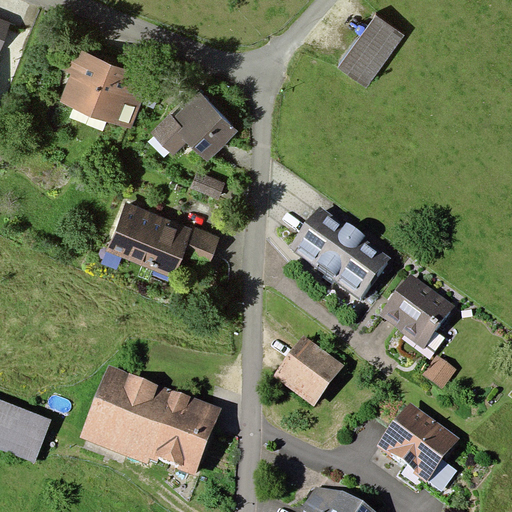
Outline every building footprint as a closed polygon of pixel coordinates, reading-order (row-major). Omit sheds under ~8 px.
[(383,18),(348,66),(375,85),(410,38),(383,18)] [(0,86),(19,31),(0,24),(0,86)] [(71,101),(136,129),(157,81),(81,48),(72,68),(83,73),(71,101)] [(239,130),(196,87),(151,132),(174,155),(187,142),(207,162),(239,130)] [(225,183),(196,171),(190,188),(219,199),(225,183)] [(193,229),(126,203),(106,251),(174,277),(183,255),(193,229)] [(328,215),(301,251),(373,306),(400,270),(328,215)] [(194,226),(193,229),(183,255),(209,266),(221,237),(194,226)] [(419,282),(391,319),(432,350),(460,312),(419,282)] [(316,346),(288,382),(324,410),(352,374),(316,346)] [(116,378),(95,442),(208,480),(229,416),(116,378)] [(0,407),(0,451),(42,467),(56,429),(0,407)] [(414,412),(388,451),(436,484),(463,445),(414,412)] [(368,511),(333,491),(319,511),(368,511)]
